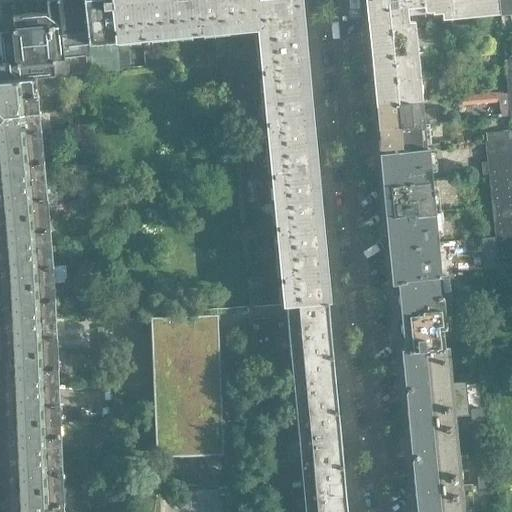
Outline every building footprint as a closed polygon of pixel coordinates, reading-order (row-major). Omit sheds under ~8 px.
[(65,60),(63,36),(59,0),(47,0),(40,1),(41,7),(46,6),(47,12),(12,15),(12,16),(6,16),(3,13),(1,12),(0,13),(0,49),(1,59),(0,58),(0,82),(30,79),(55,77),(53,61),(65,60)] [(86,34),(83,0),(59,0),(63,36),(86,34)] [(115,40),(111,0),(83,0),(86,34),(87,44),(115,42),(115,40)] [(144,38),(141,0),(111,0),(115,40),(144,38)] [(170,35),(167,0),(141,0),(144,38),(170,35)] [(195,33),(193,0),(167,0),(170,35),(195,33)] [(221,31),(219,0),(193,0),(195,33),(221,31)] [(253,8),(252,0),(219,0),(221,31),(243,29),(241,9),(253,8)] [(302,37),(299,1),(298,0),(252,0),(253,8),(241,9),(243,29),(259,27),(260,41),(302,37)] [(425,5),(425,0),(366,0),(368,10),(407,6),(408,6),(425,5)] [(451,11),(449,0),(425,0),(425,5),(426,10),(434,10),(434,11),(443,10),(443,11),(451,11)] [(474,9),(473,0),(449,0),(451,11),(474,9)] [(498,7),(496,0),(473,0),(474,9),(498,7)] [(511,11),(511,0),(496,0),(498,7),(498,10),(508,9),(508,12),(511,11)] [(412,53),(410,30),(409,16),(407,16),(407,6),(368,10),(372,57),(412,53)] [(307,89),(302,37),(260,41),(265,93),(307,89)] [(417,100),(415,77),(412,53),(372,57),(376,104),(417,100)] [(511,266),(511,58),(503,59),(511,138),(511,139),(485,142),(500,268),(511,266)] [(118,71),(117,59),(89,62),(90,73),(118,71)] [(0,116),(39,113),(37,97),(32,97),(30,79),(0,82),(0,116)] [(312,142),(307,89),(265,93),(270,146),(312,142)] [(421,148),(419,124),(417,100),(376,104),(381,152),(421,148)] [(0,150),(37,147),(35,130),(40,129),(39,113),(0,116),(0,150)] [(317,194),(312,142),(270,146),(275,198),(317,194)] [(45,178),(43,163),(38,164),(37,147),(0,150),(0,171),(1,182),(45,178)] [(431,179),(428,147),(421,148),(381,152),(384,184),(431,179)] [(43,212),(41,194),(46,194),(45,178),(1,182),(4,215),(43,212)] [(434,211),(431,179),(384,184),(387,215),(434,211)] [(322,246),(317,194),(275,198),(280,250),(322,246)] [(437,243),(434,211),(387,215),(390,247),(437,243)] [(51,247),(49,229),(44,229),(43,212),(4,215),(7,250),(51,247)] [(440,275),(437,243),(390,247),(393,279),(399,279),(435,275),(440,275)] [(332,353),(327,298),(322,246),(280,250),(286,314),(247,317),(249,333),(288,329),(289,345),(294,344),(295,357),(332,353)] [(52,265),(51,247),(7,250),(9,271),(9,283),(48,281),(47,265),(52,265)] [(437,294),(435,275),(399,279),(400,294),(399,294),(397,297),(398,302),(400,305),(401,305),(401,306),(402,306),(405,309),(406,309),(406,310),(442,307),(441,293),(437,294)] [(55,316),(54,297),(49,297),(48,281),(9,283),(11,319),(55,316)] [(470,304),(470,296),(458,297),(459,305),(470,304)] [(443,313),(442,307),(406,310),(406,317),(443,313)] [(442,344),(440,328),(444,328),(443,313),(406,317),(407,318),(406,318),(403,321),(403,323),(402,323),(400,326),(400,331),(403,333),(404,333),(405,347),(442,344)] [(222,453),(217,314),(151,316),(156,456),(222,453)] [(56,336),(55,316),(11,319),(13,354),(52,352),(51,336),(56,336)] [(474,341),(473,333),(461,334),(462,342),(474,341)] [(475,349),(474,341),(462,342),(463,350),(475,349)] [(446,382),(443,358),(447,358),(446,343),(442,344),(405,347),(402,347),(406,386),(446,382)] [(58,387),(58,368),(53,368),(52,352),(13,354),(13,358),(14,388),(58,387)] [(337,407),(332,353),(295,357),(297,369),(291,370),(294,398),(299,397),(301,411),(337,407)] [(454,427),(453,417),(452,407),(448,407),(446,382),(406,386),(413,455),(452,451),(450,427),(454,427)] [(59,405),(58,387),(14,388),(16,422),(55,420),(54,405),(59,405)] [(481,414),(480,406),(468,407),(469,415),(481,414)] [(342,461),(337,407),(301,411),(302,424),(297,424),(299,454),(305,453),(306,464),(342,461)] [(482,422),(481,414),(469,415),(470,423),(482,422)] [(61,454),(60,435),(55,435),(55,420),(16,422),(17,455),(61,454)] [(461,495),(460,485),(459,475),(455,475),(452,451),(413,455),(418,511),(458,511),(457,496),(461,495)] [(62,472),(61,454),(17,455),(18,490),(57,488),(57,472),(62,472)] [(346,511),(342,461),(306,464),(307,476),(301,476),(304,507),(310,507),(310,511),(346,511)] [(487,482),(487,474),(475,475),(476,483),(487,482)] [(488,490),(487,482),(476,483),(476,491),(488,490)] [(63,511),(63,504),(58,505),(57,488),(18,490),(19,511),(63,511)]
